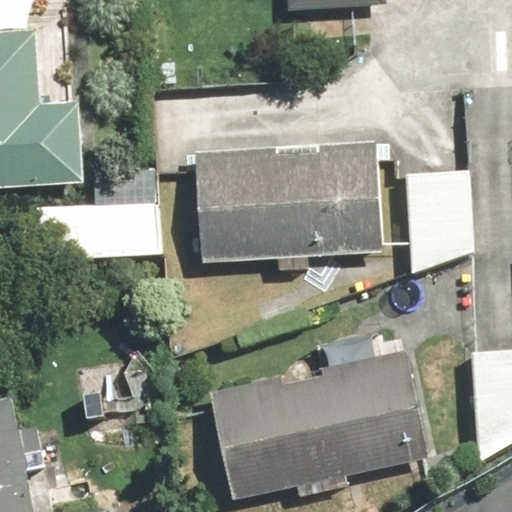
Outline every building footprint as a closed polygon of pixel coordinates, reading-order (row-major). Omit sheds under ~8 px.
[(51,111),(50,30),(0,30),(0,194),(97,194),(96,111),(51,111)] [(511,82),(469,86),(475,173),(511,170),(511,82)] [(394,152),(202,161),(208,268),(400,259),(394,152)] [(511,346),(483,349),(491,452),(511,450),(511,346)] [(418,355),(227,397),(250,501),(441,459),(418,355)] [(36,465),(20,398),(0,402),(0,511),(78,511),(65,458),(36,465)] [(511,511),(511,498),(506,488),(461,511),(511,511)]
